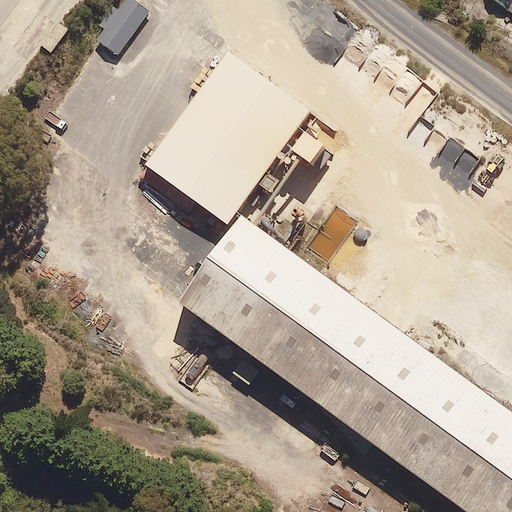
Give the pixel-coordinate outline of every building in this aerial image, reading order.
[(105,29),(96,40),(116,55),(149,12),(133,0),(124,0),(117,10),(113,6),(99,25),(105,29)] [(511,0),(492,0),(511,13),(511,0)] [(284,145),(310,163),(323,145),(296,125),(306,111),(226,53),(145,164),(227,224),(284,145)] [(463,511),(511,511),(511,412),(242,215),(178,302),(463,511)] [(247,383),(259,368),(241,355),(230,371),(247,383)]
